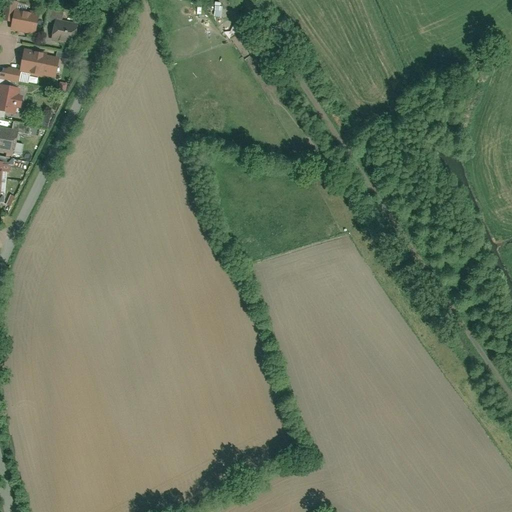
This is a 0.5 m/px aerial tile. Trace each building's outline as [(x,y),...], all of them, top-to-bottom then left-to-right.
[(13,23),(12,29),(37,34),(41,15),(15,11),(16,6),(4,4),(1,21),(13,23)] [(54,22),(50,41),(71,45),(75,27),(54,22)] [(4,66),(2,78),(19,82),(20,73),(54,79),(58,56),(25,49),(21,69),(4,66)] [(0,86),(0,113),(16,116),(20,90),(0,86)] [(0,127),(0,153),(14,156),(18,134),(28,136),(30,126),(14,123),(12,130),(0,127)]
